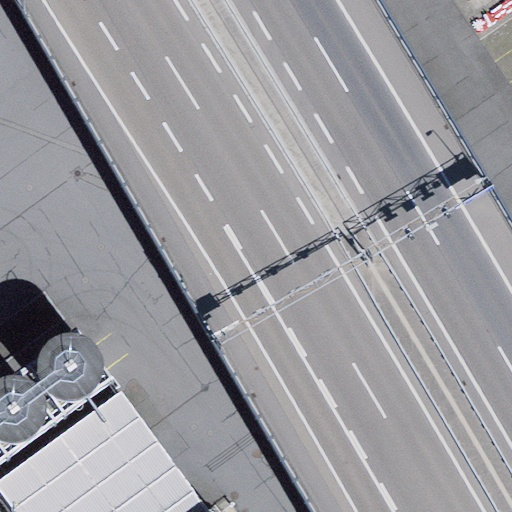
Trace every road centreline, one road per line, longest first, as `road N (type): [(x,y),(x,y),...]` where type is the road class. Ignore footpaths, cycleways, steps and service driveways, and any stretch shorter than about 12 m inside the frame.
road 1 (motorway): [(130,0),(388,409),(441,511)]
road 2 (motorway): [(511,351),(301,0)]
